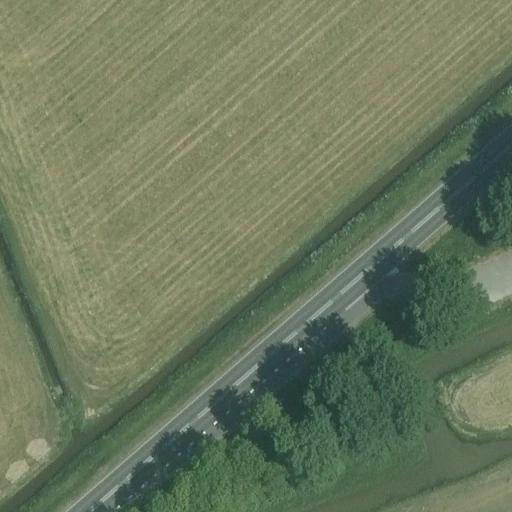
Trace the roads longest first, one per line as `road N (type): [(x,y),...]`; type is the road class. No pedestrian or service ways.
road 1 (trunk): [(89,511),(341,295)]
road 2 (trunk): [(341,295),(511,145)]
